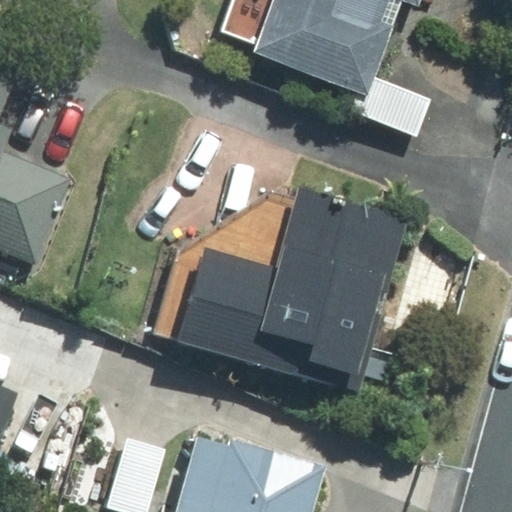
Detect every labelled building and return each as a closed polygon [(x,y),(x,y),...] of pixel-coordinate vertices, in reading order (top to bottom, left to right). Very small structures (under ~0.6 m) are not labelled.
[(340,117),(416,144),(431,103),(362,78),(388,6),(410,15),(415,0),(264,0),(243,61),(347,99),(340,117)] [(0,145),(5,129),(0,127),(0,259),(40,273),(69,183),(0,160),(0,145)] [(265,278),(189,260),(168,352),(346,394),(368,301),(382,305),(400,227),(283,199),(265,278)] [(145,511),(163,445),(117,433),(96,511),(145,511)] [(303,511),(315,469),(184,434),(163,511),(303,511)]
